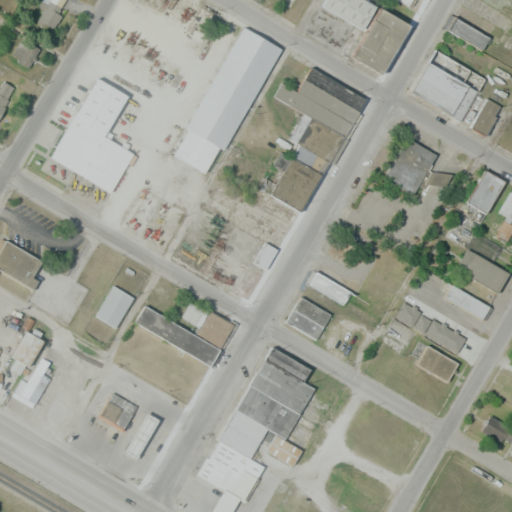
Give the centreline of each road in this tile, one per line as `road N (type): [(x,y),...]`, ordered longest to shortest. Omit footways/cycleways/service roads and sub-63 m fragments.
road 1 (residential): [(0,160),(511,471)]
road 2 (residential): [(143,511),(449,0)]
road 3 (residential): [(229,0),(511,162)]
road 4 (residential): [(402,511),(511,316)]
road 5 (tertiary): [(0,188),(110,0)]
road 6 (trunk): [(0,431),(134,511)]
